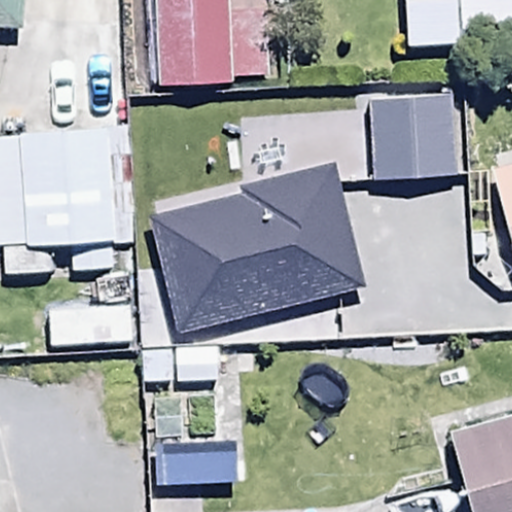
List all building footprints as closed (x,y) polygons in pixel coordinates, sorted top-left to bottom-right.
[(0,0),(0,41),(6,42),(6,31),(11,31),(11,0),(0,0)] [(225,12),(224,0),(148,0),(150,88),(225,86),(225,82),(272,81),(271,11),(225,12)] [(511,0),(394,0),(395,51),(461,51),(461,27),(511,27),(511,0)] [(446,91),(362,96),(368,183),(452,178),(446,91)] [(67,275),(110,274),(110,249),(127,249),(125,124),(0,125),(0,246),(0,247),(0,276),(47,275),(47,247),(67,247),(67,275)] [(511,263),(511,152),(484,160),(511,263)] [(325,165),(229,187),(232,198),(142,218),(170,336),(355,293),(325,165)] [(42,312),(44,349),(129,346),(127,309),(42,312)] [(511,511),(511,412),(436,432),(456,511),(511,511)]
